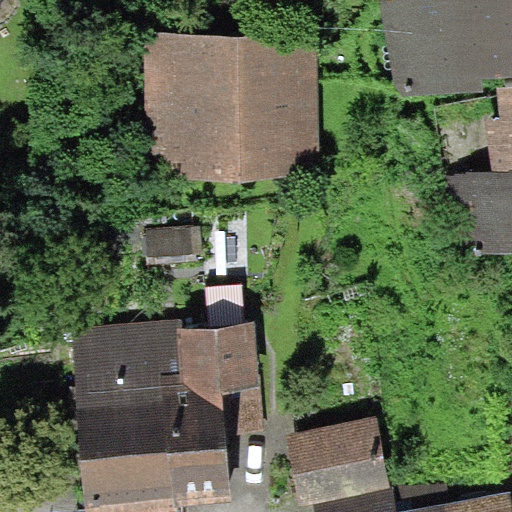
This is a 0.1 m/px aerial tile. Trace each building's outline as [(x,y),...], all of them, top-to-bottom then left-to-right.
[(511,0),(378,0),(395,104),(483,90),(480,71),(511,65),(511,0)] [(318,32),(144,33),(145,176),(319,174),(318,32)] [(511,83),(498,85),(501,117),(487,118),(492,170),(440,175),(448,258),(511,251),(511,83)] [(145,228),(148,263),(197,259),(197,253),(203,253),(201,224),(145,228)] [(206,286),(209,324),(245,321),(242,283),(206,286)] [(177,318),(70,327),(86,511),(167,511),(177,511),(176,504),(232,499),(226,433),(265,430),(255,320),(245,321),(209,324),(178,327),(177,318)] [(377,412),(286,431),(300,503),(314,501),(391,485),(377,412)] [(395,484),(391,485),(314,501),(315,511),(511,511),(511,503),(509,489),(397,509),(395,484)]
